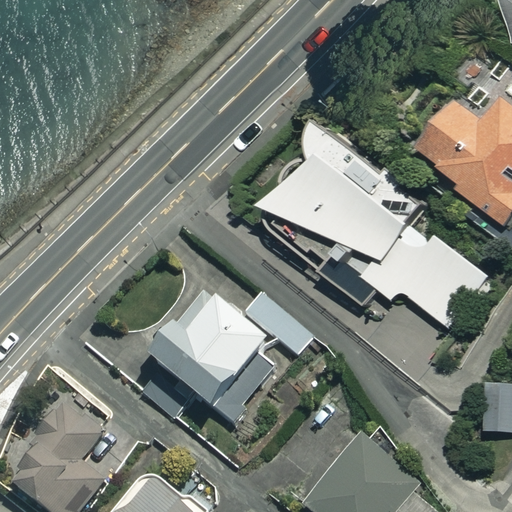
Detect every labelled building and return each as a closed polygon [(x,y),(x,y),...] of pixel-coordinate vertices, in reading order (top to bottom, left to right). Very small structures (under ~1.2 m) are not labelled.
[(511,103),(492,127),(474,111),(435,156),(476,192),(473,195),(511,229),(511,103)] [(438,212),(344,133),(324,157),(336,167),(282,232),(376,311),(390,295),(404,307),(413,296),(455,331),(498,281),(452,242),(446,249),(423,230),(438,212)] [(316,341),(267,299),(251,318),(300,360),(316,341)] [(280,354),(219,304),(187,344),(176,335),(154,363),(236,430),(280,375),(270,367),(280,354)] [(511,387),(491,387),(492,437),(511,436),(511,387)] [(38,452),(23,473),(29,478),(19,492),(46,511),(90,511),(110,486),(99,478),(127,440),(70,399),(33,449),(38,452)] [(403,511),(422,487),(365,444),(313,511),(403,511)] [(193,511),(159,483),(134,511),(193,511)]
